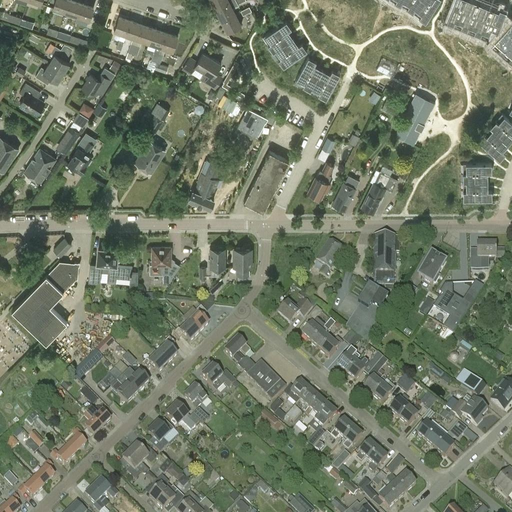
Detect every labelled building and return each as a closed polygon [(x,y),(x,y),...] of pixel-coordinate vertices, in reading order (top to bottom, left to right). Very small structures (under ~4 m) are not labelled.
[(54,0),(52,8),(64,12),(68,0),(54,0)] [(73,0),(68,0),(64,12),(77,16),(81,3),(73,0)] [(210,0),(215,10),(235,0),(210,0)] [(235,0),(215,10),(221,21),(235,14),(233,9),(239,6),(238,4),(246,0),(246,1),(249,0),(235,0)] [(403,0),(403,1),(415,9),(420,0),(403,0)] [(420,0),(415,9),(427,17),(437,0),(420,0)] [(469,0),(453,0),(448,15),(461,21),(469,0)] [(484,0),(469,0),(461,21),(474,26),(484,0)] [(491,26),(499,5),(485,0),(484,0),(474,26),(472,30),(487,36),(491,26)] [(81,3),(77,16),(88,20),(89,20),(93,7),(81,3)] [(243,15),(251,11),(249,6),(240,10),(243,15)] [(0,10),(0,17),(6,20),(8,13),(0,10)] [(8,13),(6,20),(19,24),(21,18),(8,13)] [(241,25),(235,14),(221,21),(227,32),(241,25)] [(119,16),(114,31),(121,33),(114,53),(119,55),(121,50),(126,35),(125,35),(131,20),(119,16)] [(511,17),(494,38),(505,48),(511,39),(511,17)] [(21,18),(19,24),(26,26),(32,29),(34,22),(21,18)] [(131,20),(125,35),(126,35),(132,37),(126,57),(131,58),(131,59),(132,54),(142,24),(131,20)] [(285,21),(266,34),(271,42),(287,31),(290,28),(285,21)] [(142,24),(132,54),(137,55),(142,41),(149,43),(154,28),(142,24)] [(105,26),(98,48),(103,49),(107,36),(109,36),(112,28),(105,26)] [(46,33),(46,34),(57,37),(59,31),(48,27),(46,33)] [(154,28),(149,43),(156,45),(151,60),(156,62),(166,32),(154,28)] [(59,31),(57,37),(68,41),(70,34),(59,31)] [(287,31),(271,42),(276,49),(292,38),(287,31)] [(166,32),(156,62),(160,63),(165,49),(172,51),(177,36),(166,32)] [(70,34),(68,41),(78,44),(81,38),(70,34)] [(292,38),(276,49),(281,56),(297,45),(292,38)] [(297,45),(281,56),(286,64),(306,50),(300,42),(297,45)] [(49,52),(48,53),(48,55),(52,58),(48,63),(63,73),(69,63),(65,60),(69,54),(61,49),(55,45),(51,52),(49,52)] [(23,56),(27,50),(21,47),(18,52),(23,56)] [(203,71),(212,58),(203,52),(197,61),(189,57),(182,69),(190,74),(194,66),(203,71)] [(307,57),(296,78),(304,82),(313,65),(315,62),(307,57)] [(203,71),(203,72),(199,78),(214,88),(220,79),(213,75),(221,63),(212,58),(203,71)] [(41,66),(35,76),(47,84),(51,78),(57,82),(63,73),(48,63),(45,69),(41,66)] [(168,66),(156,63),(154,69),(166,73),(168,66)] [(313,65),(304,82),(312,87),(321,70),(313,65)] [(86,79),(81,88),(94,96),(97,91),(102,94),(111,80),(115,73),(104,67),(100,73),(99,73),(96,78),(90,74),(89,75),(86,79)] [(403,84),(406,71),(389,67),(386,79),(403,84)] [(321,70),(312,87),(319,91),(329,74),(321,70)] [(329,74),(319,91),(328,95),(339,74),(331,70),(329,74)] [(21,104),(19,107),(27,112),(29,109),(37,114),(44,103),(38,98),(34,96),(38,90),(31,86),(25,82),(19,92),(25,96),(20,104),(21,104)] [(206,97),(211,101),(217,94),(213,90),(206,97)] [(370,99),(377,103),(382,94),(375,90),(370,99)] [(194,91),(192,95),(209,106),(211,102),(194,91)] [(219,105),(238,115),(244,103),(224,94),(219,105)] [(412,99),(394,135),(413,144),(422,126),(433,105),(414,96),(412,99)] [(383,107),(381,109),(388,112),(398,117),(403,107),(393,102),(386,99),(383,107)] [(83,102),(80,111),(86,113),(89,104),(83,102)] [(152,111),(164,117),(169,107),(157,102),(152,111)] [(98,104),(93,112),(102,117),(107,109),(98,104)] [(249,107),(240,128),(261,137),(270,117),(249,107)] [(79,115),(72,124),(80,129),(86,121),(79,115)] [(154,115),(146,128),(155,133),(163,120),(154,115)] [(511,122),(504,116),(498,123),(511,135),(511,122)] [(511,135),(498,123),(493,130),(507,142),(511,136),(511,135)] [(427,128),(423,126),(418,136),(422,138),(427,128)] [(71,127),(66,134),(73,139),(78,132),(72,128),(71,127)] [(493,130),(487,136),(501,149),(507,142),(493,130)] [(19,149),(0,136),(0,169),(4,172),(19,149)] [(487,136),(481,143),(498,159),(505,152),(501,149),(487,136)] [(327,137),(321,148),(322,148),(329,152),(335,140),(327,137)] [(88,140),(82,150),(78,147),(67,163),(68,164),(69,167),(73,169),(76,169),(81,172),(92,156),(88,154),(94,144),(88,140)] [(134,162),(151,173),(165,150),(148,140),(134,162)] [(40,182),(56,159),(39,148),(24,171),(40,182)] [(263,211),(288,160),(268,150),(243,201),(263,211)] [(319,169),(316,177),(315,176),(307,192),(320,199),(324,191),(326,192),(330,184),(328,183),(332,175),(330,174),(335,165),(325,161),(321,170),(319,169)] [(189,196),(187,200),(194,203),(195,202),(197,203),(198,201),(201,202),(200,204),(201,205),(201,204),(209,208),(213,198),(214,198),(210,196),(214,185),(220,187),(222,181),(216,178),(221,165),(221,164),(220,166),(212,162),(205,180),(199,178),(200,176),(198,176),(199,177),(197,179),(196,179),(197,179),(193,187),(193,188),(194,188),(193,189),(192,189),(189,196)] [(408,163),(402,175),(406,177),(412,165),(408,163)] [(466,164),(466,173),(486,173),(490,172),(490,163),(466,164)] [(373,182),(361,207),(374,213),(386,189),(391,192),(397,180),(380,172),(378,171),(373,182)] [(466,173),(467,181),(486,181),(486,173),(466,173)] [(343,182),(332,205),(345,211),(356,189),(355,188),(359,180),(348,175),(344,183),(343,182)] [(467,181),(467,190),(486,190),(486,181),(467,181)] [(467,190),(467,199),(491,199),(490,190),(486,190),(467,190)] [(64,237),(53,249),(60,256),(72,244),(64,237)] [(374,237),(373,273),(373,286),(385,287),(385,292),(393,292),(394,254),(399,254),(399,238),(374,237)] [(327,273),(329,270),(330,271),(343,251),(328,242),(315,261),(324,267),(319,273),(327,279),(330,275),(327,273)] [(477,244),(477,260),(495,260),(504,260),(504,250),(495,250),(495,244),(477,244)] [(89,262),(88,280),(100,281),(101,272),(108,273),(107,281),(116,282),(116,278),(130,279),(129,288),(138,289),(138,279),(131,279),(131,271),(132,265),(116,264),(118,249),(106,248),(105,247),(101,246),(100,248),(98,248),(96,263),(89,262)] [(149,265),(149,275),(161,275),(161,273),(162,273),(163,273),(165,273),(167,273),(170,277),(171,278),(173,276),(180,265),(174,262),(174,260),(171,258),(171,247),(152,247),(152,265),(149,265)] [(208,259),(208,266),(199,266),(199,277),(206,277),(206,274),(218,274),(218,267),(224,267),(224,249),(223,249),(222,247),(218,247),(218,249),(210,249),(210,259),(208,259)] [(236,248),(235,249),(234,249),(233,267),(236,267),(236,275),(249,275),(249,267),(251,267),(251,249),(240,249),(239,248),(236,248)] [(431,253),(417,277),(433,286),(433,285),(435,286),(440,278),(438,277),(447,262),(431,253)] [(52,268),(12,310),(46,343),(67,322),(49,305),(76,278),(77,279),(78,266),(79,266),(79,262),(75,261),(74,263),(68,269),(59,260),(52,268)] [(475,282),(473,286),(475,294),(478,296),(483,288),(475,282)] [(217,283),(207,294),(210,297),(212,299),(213,298),(223,288),(217,283)] [(407,285),(398,299),(407,305),(416,291),(407,285)] [(441,295),(426,317),(453,335),(471,308),(462,302),(452,296),(452,285),(444,285),(439,294),(441,295)] [(169,286),(162,295),(166,298),(173,290),(169,286)] [(359,306),(345,328),(350,332),(356,337),(360,340),(368,346),(387,315),(380,311),(380,310),(388,298),(379,293),(369,286),(357,305),(359,306)] [(198,289),(193,295),(197,299),(202,293),(198,289)] [(303,300),(294,310),(287,303),(277,315),(289,325),(298,315),(303,319),(312,309),(303,300)] [(214,306),(196,304),(200,308),(206,314),(214,306)] [(195,313),(197,315),(189,323),(199,334),(208,325),(205,322),(207,320),(203,316),(206,314),(200,308),(195,313)] [(312,323),(311,324),(301,336),(310,344),(331,320),(330,320),(325,327),(316,319),(322,313),(316,308),(306,319),(312,323)] [(335,324),(331,320),(310,344),(319,351),(328,339),(326,337),(329,334),(328,333),(335,324)] [(189,323),(180,332),(178,330),(173,335),(179,340),(182,337),(185,341),(186,340),(190,343),(199,334),(189,323)] [(350,332),(343,340),(348,345),(356,337),(350,332)] [(480,353),(453,335),(448,343),(457,349),(458,348),(468,354),(471,351),(478,355),(480,353)] [(101,357),(115,343),(109,337),(95,351),(101,357)] [(356,337),(348,345),(352,349),(360,340),(356,337)] [(250,351),(246,347),(237,338),(224,351),(232,360),(233,360),(237,365),(237,366),(246,375),(271,402),(286,387),(260,362),(254,367),(247,359),(243,360),(238,354),(240,352),(245,357),(250,351)] [(328,339),(319,351),(329,359),(339,348),(338,348),(342,343),(337,338),(333,343),(328,339)] [(164,344),(166,346),(157,354),(168,365),(177,356),(174,352),(175,351),(171,347),(174,345),(169,339),(164,344)] [(351,350),(347,355),(337,367),(346,374),(356,363),(360,358),(351,350)] [(157,354),(148,363),(147,361),(142,366),(147,371),(150,368),(154,372),(155,371),(158,374),(168,365),(157,354)] [(359,366),(356,363),(346,374),(355,382),(363,372),(367,376),(382,358),(377,354),(367,365),(363,362),(359,366)] [(127,355),(122,360),(130,368),(135,363),(127,355)] [(367,376),(371,380),(363,389),(372,397),(382,385),(378,382),(382,378),(377,374),(387,362),(382,358),(367,376)] [(434,366),(431,370),(441,378),(444,373),(434,366)] [(201,375),(202,376),(201,377),(216,393),(223,386),(224,385),(228,390),(236,382),(225,371),(220,376),(212,367),(206,372),(205,371),(201,375)] [(112,372),(109,375),(117,383),(111,389),(117,395),(127,405),(138,394),(125,380),(123,379),(114,370),(112,372)] [(133,370),(123,379),(125,380),(138,394),(149,383),(139,373),(136,370),(133,370)] [(477,398),(486,387),(463,370),(455,381),(477,398)] [(445,374),(442,379),(449,384),(452,379),(445,374)] [(401,389),(409,380),(405,376),(396,385),(401,389)] [(409,380),(401,389),(406,394),(414,384),(409,380)] [(511,385),(506,380),(490,400),(504,411),(511,400),(511,385)] [(290,394),(287,398),(296,405),(299,402),(309,390),(300,382),(290,394)] [(385,388),(382,385),(372,397),(381,405),(391,393),(394,388),(389,384),(385,388)] [(60,387),(48,398),(57,406),(64,399),(59,393),(62,390),(60,387)] [(196,409),(201,404),(201,405),(207,399),(194,387),(184,397),(196,409)] [(97,401),(85,388),(79,394),(92,406),(97,401)] [(309,390),(299,402),(308,409),(318,398),(309,390)] [(403,396),(399,401),(399,400),(389,412),(398,419),(408,408),(405,405),(409,401),(403,396)] [(431,397),(423,407),(428,412),(437,402),(431,397)] [(309,410),(305,414),(309,417),(312,413),(317,417),(327,406),(318,398),(308,409),(309,410)] [(452,400),(445,408),(451,412),(450,413),(451,413),(454,417),(455,416),(459,419),(462,415),(477,427),(482,421),(480,419),(487,411),(473,399),(466,407),(459,402),(457,404),(452,400)] [(277,400),(270,408),(270,412),(274,415),(283,404),(277,400)] [(187,416),(176,405),(165,416),(177,428),(182,423),(190,431),(200,422),(203,425),(203,424),(193,414),(189,418),(187,416)] [(110,421),(101,412),(102,412),(99,409),(96,409),(93,412),(87,406),(83,410),(102,429),(110,421)] [(316,434),(306,445),(311,450),(320,440),(322,438),(325,435),(321,431),(326,425),(326,426),(336,414),(327,406),(317,417),(317,418),(314,422),(321,428),(316,434)] [(411,411),(408,408),(398,419),(407,427),(417,416),(421,411),(416,406),(411,411)] [(294,407),(286,417),(293,423),(301,413),(294,407)] [(198,409),(193,414),(203,424),(208,419),(198,409)] [(102,429),(83,410),(78,414),(83,419),(78,423),(84,429),(85,429),(94,438),(102,429)] [(278,423),(264,411),(259,417),(273,429),(278,423)] [(444,412),(440,417),(444,421),(451,413),(450,413),(449,415),(444,412)] [(451,413),(444,421),(448,424),(454,417),(451,413)] [(34,423),(28,418),(25,422),(31,427),(34,423)] [(334,432),(330,436),(336,441),(339,436),(343,440),(352,428),(353,426),(349,423),(348,424),(343,420),(334,432)] [(444,439),(434,450),(444,458),(454,446),(450,443),(454,438),(459,432),(463,435),(467,430),(458,422),(444,439)] [(298,423),(295,427),(303,432),(306,428),(298,423)] [(426,423),(416,435),(426,443),(436,431),(426,423)] [(157,424),(147,434),(153,440),(149,444),(160,455),(168,446),(163,441),(169,436),(158,426),(157,424)] [(303,434),(295,427),(290,432),(298,439),(303,434)] [(343,440),(346,443),(342,447),(347,451),(351,447),(352,447),(361,436),(352,428),(343,440)] [(72,434),(76,439),(67,447),(75,456),(86,445),(79,438),(82,436),(77,430),(72,434)] [(436,431),(426,443),(434,450),(444,439),(436,431)] [(28,438),(39,449),(44,444),(34,433),(28,438)] [(12,436),(5,443),(13,450),(20,443),(12,436)] [(29,443),(26,445),(29,449),(36,457),(41,453),(34,444),(30,441),(29,443)] [(359,454),(356,458),(361,462),(364,458),(368,462),(378,450),(369,442),(359,454)] [(319,444),(314,450),(318,454),(323,448),(319,444)] [(136,446),(129,453),(141,465),(146,461),(150,465),(157,458),(149,450),(145,455),(137,446),(136,446)] [(67,447),(59,456),(55,452),(50,456),(55,462),(58,460),(64,466),(75,456),(67,447)] [(368,462),(371,465),(368,469),(373,473),(376,469),(377,469),(387,458),(378,450),(368,462)] [(344,452),(331,467),(337,472),(350,457),(344,452)] [(129,453),(122,460),(131,469),(127,473),(135,481),(142,474),(143,475),(145,475),(148,472),(141,465),(129,453)] [(160,469),(165,475),(168,472),(178,482),(184,476),(169,460),(160,469)] [(44,470),(35,479),(43,488),(54,477),(48,471),(53,467),(48,462),(42,468),(44,470)] [(393,463),(386,471),(391,476),(396,482),(406,493),(416,485),(405,474),(397,481),(391,476),(398,468),(393,463)] [(344,464),(337,472),(342,476),(349,468),(344,464)] [(333,470),(328,475),(335,482),(340,476),(333,470)] [(503,474),(493,485),(507,498),(511,493),(511,473),(508,470),(503,474)] [(17,482),(9,473),(3,478),(11,487),(17,482)] [(381,473),(375,479),(381,483),(386,477),(381,473)] [(155,491),(148,498),(155,505),(168,492),(171,489),(167,485),(168,483),(161,476),(151,487),(155,491)] [(391,476),(386,480),(392,486),(388,490),(398,501),(406,493),(396,482),(391,476)] [(186,478),(178,482),(181,488),(190,484),(186,478)] [(35,479),(25,488),(23,486),(18,492),(22,496),(26,493),(32,498),(43,488),(35,479)] [(364,479),(357,488),(363,493),(367,487),(368,487),(370,484),(364,479)] [(375,479),(372,483),(377,487),(381,483),(375,479)] [(100,480),(92,488),(102,498),(106,495),(112,501),(118,495),(112,488),(110,490),(100,480)] [(358,491),(348,482),(343,487),(353,496),(358,491)] [(367,487),(363,493),(373,503),(377,499),(383,504),(388,510),(398,501),(388,490),(378,498),(368,487),(367,487)] [(92,488),(84,496),(94,506),(92,508),(96,511),(101,511),(104,509),(104,508),(98,503),(98,502),(102,498),(92,488)] [(168,492),(155,505),(162,511),(163,511),(170,505),(174,509),(180,502),(184,499),(183,498),(173,488),(171,489),(168,492)] [(178,511),(192,511),(199,505),(200,504),(189,493),(184,499),(180,502),(184,506),(178,511)] [(10,503),(7,506),(4,503),(0,505),(0,510),(1,511),(0,511),(17,511),(20,511),(14,504),(19,501),(14,495),(8,500),(10,503)] [(289,505),(296,511),(306,511),(307,511),(294,499),(289,505)] [(206,500),(203,504),(211,510),(214,506),(206,500)] [(338,511),(345,511),(346,511),(336,500),(331,505),(338,511)] [(356,504),(347,511),(373,511),(364,502),(359,507),(356,504)]
